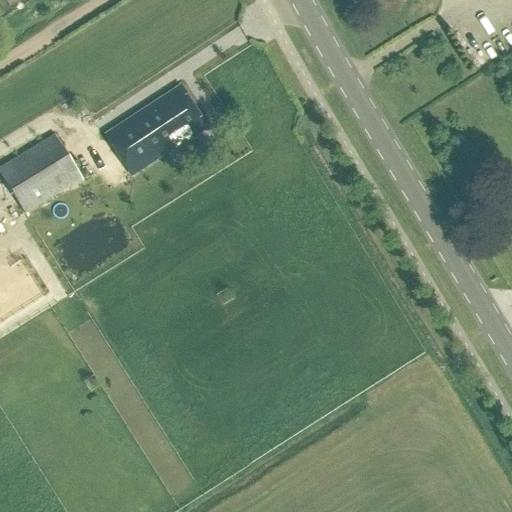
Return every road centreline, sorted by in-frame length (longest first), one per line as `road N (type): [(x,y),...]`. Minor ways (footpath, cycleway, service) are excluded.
road 1 (secondary): [(511,359),(368,127),(302,0)]
road 2 (residential): [(103,0),(0,66)]
